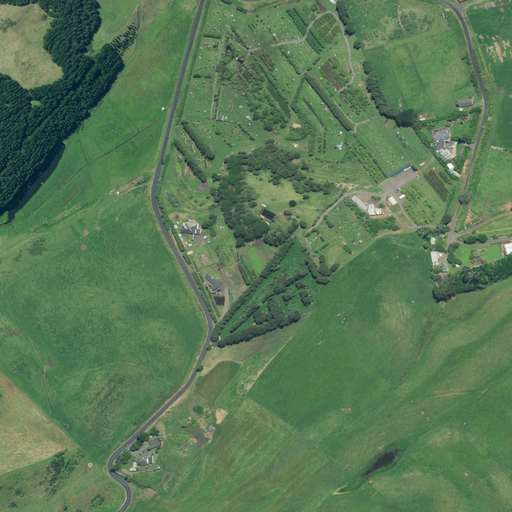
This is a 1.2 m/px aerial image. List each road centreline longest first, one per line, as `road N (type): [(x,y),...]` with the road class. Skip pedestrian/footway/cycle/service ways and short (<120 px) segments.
road 1 (unclassified): [(203,0),(156,207),(215,321),(201,371),(119,451),(111,468),(124,486),(120,511)]
road 2 (unclassified): [(437,0),(461,18),(486,104),(453,219)]
